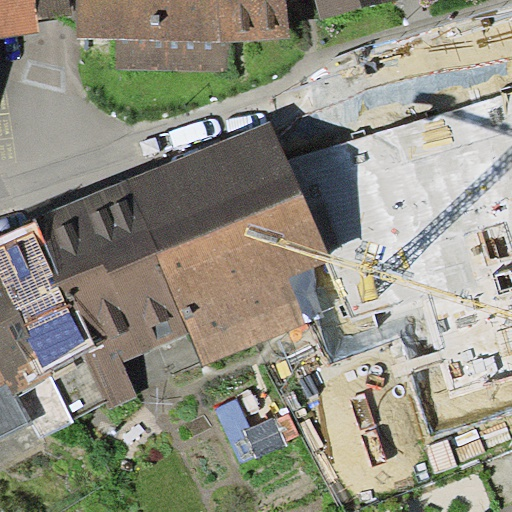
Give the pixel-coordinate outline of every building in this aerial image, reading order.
[(35,0),(0,0),(0,37),(40,33),(38,20),(35,0)] [(71,0),(35,0),(38,20),(73,15),(71,0)] [(228,39),(288,36),(285,0),(78,0),(79,36),(118,37),(117,68),(229,69),(228,39)] [(317,0),(322,18),(389,0),(317,0)] [(511,93),(287,159),(331,261),(289,279),(308,322),(330,365),(398,335),(415,374),(440,360),(447,396),(511,376),(511,93)] [(270,119),(38,219),(94,348),(85,352),(107,402),(110,410),(139,398),(136,390),(202,362),(204,366),(308,322),(289,279),(331,261),(287,159),(270,119)] [(0,344),(1,347),(0,347),(0,362),(35,421),(44,438),(107,402),(85,352),(94,348),(38,219),(0,234),(0,344)] [(0,437),(35,421),(0,362),(0,347),(1,347),(0,344),(0,437)]
